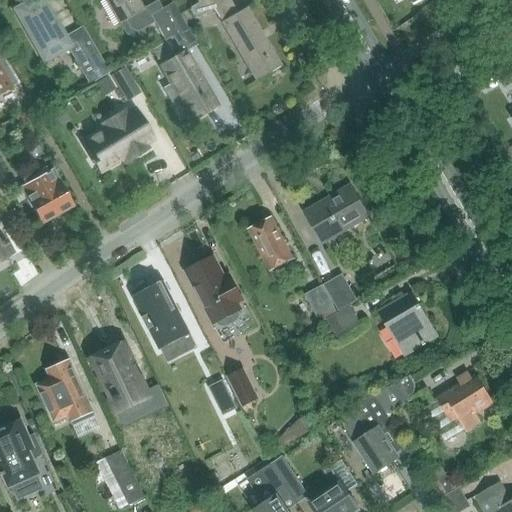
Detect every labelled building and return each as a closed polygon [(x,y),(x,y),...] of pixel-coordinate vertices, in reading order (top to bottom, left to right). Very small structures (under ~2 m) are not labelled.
[(76,31),(69,35),(48,0),(26,0),(13,7),(48,69),(72,55),(89,83),(109,71),(83,27),(76,31)] [(136,32),(153,22),(164,41),(175,35),(160,9),(155,1),(142,8),(137,0),(104,0),(118,23),(124,34),(137,39),(136,32)] [(193,0),(174,0),(180,9),(193,0)] [(201,0),(197,3),(188,7),(196,19),(213,10),(221,22),(256,81),(280,67),(265,40),(260,32),(246,8),(236,13),(234,9),(232,7),(228,0),(201,0)] [(171,3),(160,9),(175,35),(186,28),(171,3)] [(216,106),(185,51),(160,66),(192,120),(216,106)] [(117,82),(114,83),(124,99),(140,90),(126,66),(113,76),(117,82)] [(0,67),(0,93),(11,87),(0,67)] [(112,89),(105,78),(94,85),(101,96),(112,89)] [(156,140),(135,105),(127,109),(125,107),(99,122),(101,125),(79,138),(101,174),(123,161),(125,164),(151,148),(149,144),(156,140)] [(26,112),(15,118),(20,126),(30,120),(26,112)] [(0,192),(10,186),(0,168),(0,192)] [(20,187),(26,198),(39,222),(72,204),(53,169),(20,187)] [(307,212),(324,242),(367,217),(350,187),(307,212)] [(271,218),(271,219),(248,231),(269,271),(292,259),(271,218)] [(0,263),(4,261),(2,258),(9,254),(5,245),(6,245),(4,240),(2,241),(0,236),(0,263)] [(199,265),(185,272),(189,280),(212,324),(215,323),(217,327),(220,328),(224,328),(227,327),(232,325),(235,322),(238,319),(239,316),(237,312),(240,311),(238,306),(243,303),(230,277),(224,280),(212,257),(199,265)] [(341,274),(322,285),(337,311),(348,305),(356,301),(341,274)] [(318,323),(326,318),(337,311),(322,285),(303,294),(318,323)] [(165,289),(132,305),(158,359),(191,343),(165,289)] [(377,313),(403,358),(438,337),(412,292),(377,313)] [(348,305),(337,311),(326,318),(335,337),(359,324),(348,305)] [(122,345),(90,361),(116,415),(117,414),(124,429),(167,408),(157,387),(146,393),(122,345)] [(35,385),(53,425),(69,418),(79,439),(99,430),(69,361),(47,371),(50,378),(35,385)] [(257,400),(242,369),(225,377),(240,408),(257,400)] [(399,382),(375,396),(386,415),(410,401),(408,398),(411,396),(413,393),(414,389),(414,385),(409,377),(399,382)] [(471,378),(435,399),(424,407),(446,441),(464,430),(466,433),(481,424),(475,414),(493,403),(478,379),(473,382),(471,378)] [(222,381),(215,384),(222,399),(215,402),(222,417),(237,409),(222,381)] [(360,405),(344,416),(358,439),(353,442),(374,474),(398,458),(384,438),(395,431),(386,415),(375,396),(360,405)] [(0,475),(7,490),(10,489),(16,501),(42,490),(36,477),(38,476),(32,462),(37,458),(42,453),(33,434),(27,437),(19,419),(3,426),(2,424),(0,424),(0,475)] [(122,451),(145,498),(164,489),(140,441),(122,451)] [(101,464),(123,508),(143,498),(121,452),(106,459),(107,461),(101,464)] [(286,488),(297,505),(308,497),(282,457),(270,465),(286,488)] [(315,511),(353,511),(358,509),(346,493),(357,486),(341,461),(325,473),(335,488),(310,504),(315,511)] [(286,488),(270,465),(253,475),(246,480),(262,504),(252,511),(253,511),(286,511),(276,495),(286,488)] [(446,476),(438,481),(447,495),(457,489),(448,474),(446,476)] [(511,511),(511,501),(500,482),(474,497),(482,511),(511,511)] [(457,489),(447,495),(438,500),(445,511),(461,511),(470,507),(459,488),(457,489)]
